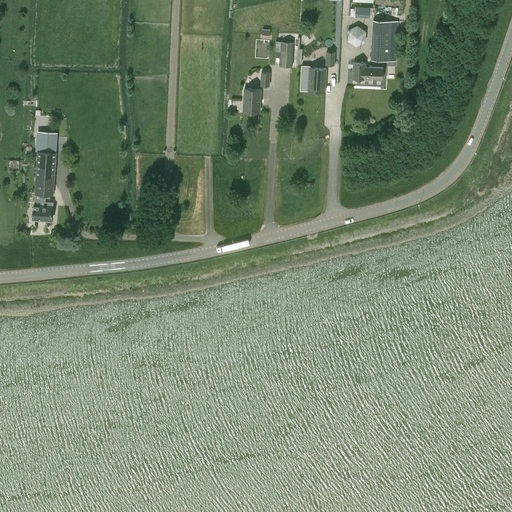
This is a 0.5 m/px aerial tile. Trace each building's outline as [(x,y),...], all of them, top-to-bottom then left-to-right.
[(357,24),(348,29),(347,40),(356,46),(365,41),(366,30),(357,24)] [(373,27),(372,59),(390,60),(396,60),(398,29),(373,27)] [(275,57),(281,57),(280,65),(292,66),(294,41),(276,40),(275,57)] [(335,64),(335,51),(327,51),(327,63),(335,64)] [(365,78),(365,77),(383,78),(384,67),(366,66),(366,62),(354,62),(353,77),(365,78)] [(326,90),(327,68),(310,67),(309,90),(326,90)] [(269,85),(270,72),(262,71),(261,84),(269,85)] [(260,111),(261,88),(245,88),(244,110),(260,111)] [(54,194),(56,152),(57,152),(58,143),(57,143),(57,138),(54,137),(54,132),(54,131),(48,131),(49,128),(42,128),(42,131),(36,130),(35,150),(39,150),(39,151),(35,205),(34,205),(33,218),(52,220),(53,202),(46,201),(46,197),(50,197),(50,194),(54,194)]
